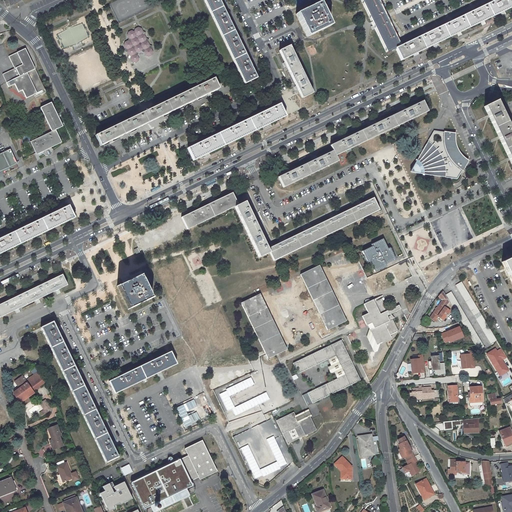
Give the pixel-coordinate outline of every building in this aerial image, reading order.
[(203,0),(244,84),(256,78),(218,0),(203,0)] [(362,0),(387,52),(395,48),(401,60),(511,7),(511,5),(509,0),(495,0),(399,46),(377,0),(362,0)] [(319,3),(296,15),(307,38),(330,26),(319,3)] [(65,47),(89,39),(86,32),(87,32),(84,22),(59,31),(65,47)] [(143,30),(140,28),(137,29),(136,32),(133,31),(130,32),(128,36),(130,39),(128,41),(126,42),(124,46),(126,49),(124,51),(128,53),(129,56),(127,59),(130,60),(132,62),(134,63),(137,62),(139,60),(137,57),(138,55),(141,53),(145,55),(145,57),(149,57),(152,56),(153,52),(152,49),(153,47),(150,46),(149,42),(150,40),(147,39),(146,36),(147,33),(144,33),(143,30)] [(289,46),(279,51),(299,94),(301,98),(312,93),(289,46)] [(44,89),(25,49),(8,57),(14,68),(2,74),(8,87),(14,84),(18,92),(22,90),(26,98),(44,89)] [(213,78),(95,135),(100,146),(219,89),(213,78)] [(193,160),(306,106),(301,98),(299,94),(290,99),(187,148),(193,160)] [(511,168),(511,136),(495,98),(482,104),(511,168)] [(332,151),(279,177),(284,187),(338,161),(335,157),(428,112),(423,102),(330,146),(332,151)] [(43,109),(53,129),(60,126),(50,106),(43,109)] [(458,179),(461,174),(463,176),(467,169),(465,168),(469,161),(467,160),(467,159),(466,158),(463,155),(461,152),(459,150),(457,145),(457,142),(456,139),(456,136),(456,134),(444,132),(444,133),(434,131),(429,140),(429,139),(428,140),(429,141),(420,156),(418,156),(418,159),(418,160),(417,159),(416,161),(417,161),(411,172),(412,173),(423,174),(423,175),(425,176),(424,178),(424,179),(425,179),(426,180),(431,179),(431,178),(434,176),(455,179),(455,180),(456,180),(456,179),(458,179)] [(43,136),(38,138),(39,140),(33,143),(38,153),(42,151),(43,152),(44,153),(46,153),(48,153),(50,153),(51,152),(51,151),(52,150),(52,149),(52,148),(52,146),(59,143),(54,133),(44,137),(43,136)] [(0,171),(17,163),(10,149),(0,153),(0,171)] [(182,217),(188,229),(235,206),(247,231),(248,233),(259,257),(270,253),(274,260),(379,210),(373,198),(268,248),(258,227),(245,201),(239,204),(233,192),(182,217)] [(0,253),(74,218),(69,206),(0,238),(0,253)] [(375,271),(386,266),(385,264),(393,260),(381,239),(371,244),(372,246),(362,251),(367,261),(370,260),(375,271)] [(130,261),(134,260),(127,244),(123,246),(130,261)] [(511,257),(502,263),(511,283),(511,257)] [(320,265),(301,274),(328,330),(346,321),(320,265)] [(0,316),(1,317),(68,285),(63,274),(0,304),(0,316)] [(141,275),(118,285),(129,309),(152,298),(141,275)] [(456,285),(490,344),(496,341),(461,282),(456,285)] [(443,299),(432,315),(430,317),(435,320),(438,316),(443,320),(450,310),(445,307),(449,300),(445,294),(443,290),(438,296),(443,299)] [(479,351),(485,347),(451,291),(445,294),(449,300),(479,351)] [(260,294),(242,303),(269,358),(287,349),(260,294)] [(373,299),(364,303),(368,313),(362,315),(367,326),(372,323),(374,328),(370,330),(377,345),(391,338),(390,335),(398,331),(393,319),(389,321),(387,315),(400,309),(398,305),(387,310),(381,298),(374,301),(373,299)] [(53,321),(42,327),(106,461),(118,456),(53,321)] [(313,403),(361,379),(342,340),(294,363),(299,373),(337,355),(346,374),(308,392),(304,394),(309,405),(313,403)] [(178,363),(172,350),(110,380),(116,392),(178,363)] [(460,368),(474,368),(473,353),(459,354),(460,368)] [(432,370),(439,369),(438,356),(431,356),(431,361),(428,361),(429,366),(432,366),(432,370)] [(409,358),(410,373),(424,373),(423,357),(409,358)] [(27,396),(35,390),(47,382),(39,371),(25,381),(22,377),(15,382),(20,388),(13,393),(19,402),(20,402),(23,405),(30,400),(28,398),(27,396)] [(448,386),(449,401),(457,401),(456,386),(448,386)] [(411,392),(411,399),(433,397),(433,392),(430,392),(430,387),(412,389),(412,392),(411,392)] [(468,395),(469,405),(483,404),(481,387),(469,388),(470,395),(468,395)] [(495,399),(494,393),(487,394),(488,400),(489,399),(489,398),(490,398),(491,404),(501,403),(500,398),(495,399)] [(39,401),(45,410),(48,408),(43,401),(42,399),(39,401)] [(43,401),(48,408),(51,406),(46,399),(43,401)] [(43,416),(50,411),(48,408),(45,410),(41,413),(43,416)] [(278,420),(289,442),(306,434),(317,428),(308,409),(296,415),(295,411),(278,420)] [(473,435),(479,435),(478,420),(465,420),(465,419),(449,421),(450,424),(463,423),(463,427),(462,428),(462,435),(469,435),(469,437),(473,437),(473,435)] [(57,425),(48,428),(52,437),(53,437),(54,439),(50,441),(54,449),(64,445),(59,435),(61,435),(57,425)] [(504,446),(511,443),(511,434),(509,427),(500,431),(504,443),(503,444),(504,446)] [(368,436),(359,437),(361,455),(374,453),(371,438),(369,438),(368,436)] [(374,453),(361,455),(361,457),(380,454),(378,438),(372,439),(374,453)] [(414,457),(410,450),(404,438),(398,441),(398,445),(400,449),(399,450),(401,453),(403,458),(405,457),(407,461),(414,457)] [(188,456),(179,460),(189,480),(195,477),(194,475),(196,474),(199,478),(216,470),(213,462),(208,453),(202,440),(185,449),(188,456)] [(419,471),(415,462),(416,461),(414,457),(407,461),(409,465),(402,469),(406,476),(409,477),(419,471)] [(179,459),(132,482),(144,508),(192,485),(189,480),(179,460),(179,459)] [(493,484),(491,472),(489,462),(489,461),(482,460),(484,473),(486,485),(491,484),(493,484)] [(67,462),(58,466),(64,481),(73,477),(67,462)] [(338,476),(340,479),(340,484),(339,486),(348,487),(350,474),(342,462),(333,468),(338,476)] [(465,462),(455,462),(451,462),(451,469),(456,469),(456,471),(464,471),(464,467),(465,462)] [(511,479),(511,466),(511,465),(508,466),(508,462),(502,463),(503,469),(503,472),(502,472),(501,472),(503,481),(504,481),(511,479)] [(11,477),(0,481),(0,494),(13,489),(11,482),(13,481),(11,477)] [(416,484),(422,497),(428,494),(429,496),(433,493),(426,479),(416,484)] [(112,506),(131,499),(124,481),(112,486),(110,482),(101,486),(103,491),(99,492),(107,511),(113,509),(112,506)] [(144,508),(145,511),(153,511),(154,511),(160,509),(182,498),(188,495),(195,492),(192,485),(144,508)] [(9,498),(18,496),(17,490),(7,493),(9,498)] [(329,506),(323,490),(312,494),(316,503),(314,504),(316,511),(317,511),(325,510),(324,508),(329,506)] [(188,495),(182,498),(186,505),(192,502),(188,495)] [(511,495),(502,497),(504,511),(510,511),(511,511),(511,508),(511,507),(511,495)] [(80,511),(74,498),(62,503),(64,509),(66,509),(67,511),(80,511)]
